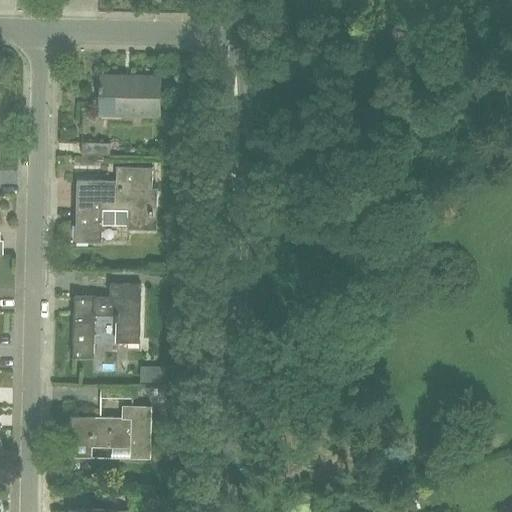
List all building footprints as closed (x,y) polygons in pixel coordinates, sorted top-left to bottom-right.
[(101,113),(159,115),(160,77),(102,75),(101,113)] [(110,142),(82,141),(81,154),(109,155),(110,142)] [(102,242),(103,225),(128,225),(128,229),(156,229),(158,188),(152,187),(153,167),(116,166),(116,180),(78,179),(76,241),(102,242)] [(73,357),(94,357),(95,314),(116,315),(116,321),(117,321),(117,342),(140,342),(142,283),(111,283),(111,298),(96,298),(96,296),(75,296),(73,357)] [(173,382),(173,366),(156,366),(156,381),(173,382)] [(133,386),(101,385),(100,398),(133,398),(133,386)] [(131,459),(151,459),(152,406),(123,405),(123,419),(95,418),(95,417),(72,417),(71,443),(93,444),(93,447),(131,448),(131,459)]
